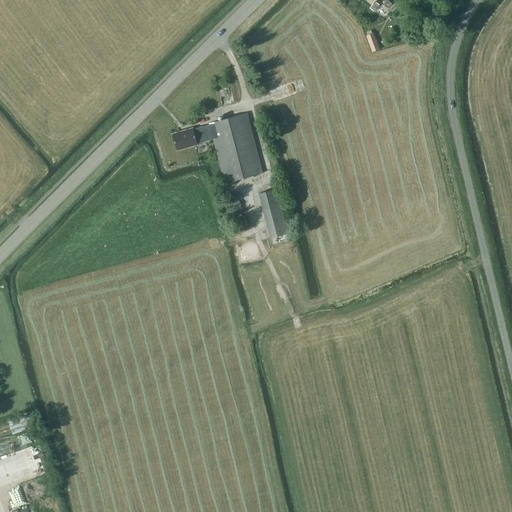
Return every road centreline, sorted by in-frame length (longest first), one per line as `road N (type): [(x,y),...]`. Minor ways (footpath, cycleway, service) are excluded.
road 1 (unclassified): [(511,366),(450,102),(452,55),(478,0)]
road 2 (secondary): [(0,253),(253,0)]
